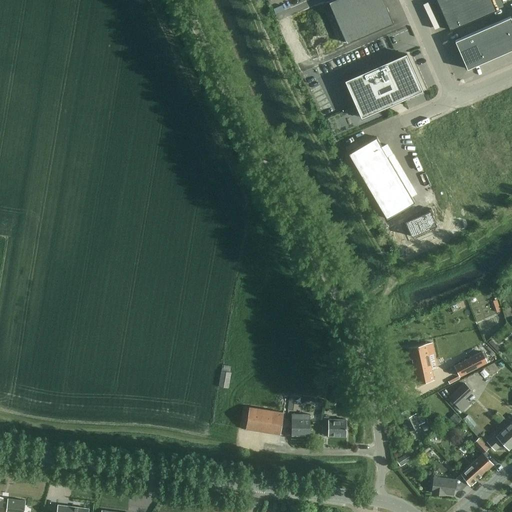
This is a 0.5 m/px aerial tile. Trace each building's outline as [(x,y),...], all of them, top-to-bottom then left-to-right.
[(393,22),(383,0),(331,0),(328,1),(346,43),(393,22)] [(491,0),(441,0),(437,2),(450,30),(496,10),(491,0)] [(511,21),(510,17),(455,41),(467,69),(511,48),(511,21)] [(429,48),(424,50),(429,59),(433,56),(429,48)] [(406,53),(344,80),(361,117),(386,106),(385,104),(421,88),(406,53)] [(376,137),(348,153),(386,218),(414,202),(411,196),(387,155),(391,153),(387,145),(386,145),(386,144),(385,144),(382,146),(381,145),(376,137)] [(421,211),(403,219),(410,234),(436,223),(431,213),(432,212),(430,206),(420,210),(421,211)] [(409,347),(417,382),(434,378),(429,353),(434,352),(432,341),(409,347)] [(460,376),(487,362),(481,351),(454,365),(460,376)] [(221,371),(218,386),(227,388),(230,372),(221,371)] [(457,405),(465,398),(472,392),(463,383),(449,397),(457,405)] [(279,434),(283,412),(244,406),(240,428),(279,434)] [(424,422),(419,411),(403,418),(409,431),(419,426),(418,424),(424,422)] [(455,423),(460,419),(456,414),(451,418),(455,423)] [(468,414),(462,418),(470,429),(476,424),(468,414)] [(324,417),(324,426),(322,426),(322,436),(345,436),(345,420),(329,420),(329,417),(324,417)] [(310,418),(291,418),(291,435),(310,435),(310,418)] [(511,420),(496,435),(495,434),(487,442),(494,450),(502,443),(508,449),(511,446),(511,420)] [(425,431),(431,428),(428,422),(422,426),(425,431)] [(473,442),(483,453),(483,452),(484,452),(488,449),(478,438),(473,442)] [(493,463),(484,452),(483,452),(483,453),(459,474),(470,485),(493,463)] [(405,462),(411,458),(407,453),(397,459),(400,465),(405,462)] [(467,484),(468,486),(470,485),(459,474),(454,480),(433,477),(431,493),(444,495),(444,494),(452,495),(453,490),(459,491),(467,484)] [(0,496),(0,511),(7,511),(6,511),(23,511),(25,499),(8,498),(8,499),(2,498),(2,497),(0,496)]
